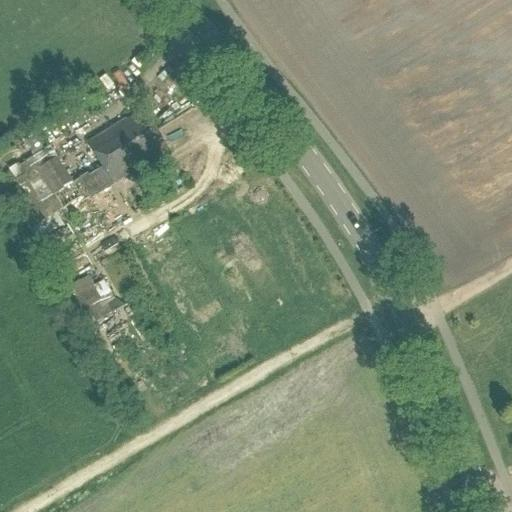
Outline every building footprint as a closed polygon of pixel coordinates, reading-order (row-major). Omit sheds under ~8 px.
[(126,121),(89,145),(101,164),(156,130),(144,112),(127,122),(126,121)] [(88,175),(80,180),(91,199),(170,152),(168,149),(167,149),(156,130),(101,164),(103,168),(89,176),(88,175)] [(37,171),(50,190),(70,178),(57,158),(37,171)] [(70,178),(50,190),(62,210),(82,197),(70,178)] [(81,321),(113,312),(104,280),(86,285),(84,278),(70,282),(81,321)]
